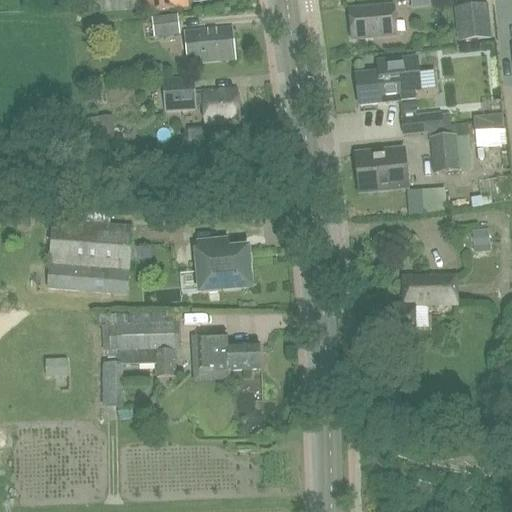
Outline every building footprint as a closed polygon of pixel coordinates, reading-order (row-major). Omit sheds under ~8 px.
[(93,0),(94,14),(132,11),(139,10),(137,0),(93,0)] [(146,0),(148,12),(188,7),(187,0),(146,0)] [(459,42),(490,39),(486,5),(455,9),(459,42)] [(354,39),(393,36),(391,7),(351,11),(354,39)] [(154,39),(180,35),(177,15),(151,19),(154,39)] [(187,64),(199,64),(234,60),(231,28),(184,32),(187,64)] [(429,140),(469,136),(467,125),(443,127),(441,113),(417,116),(415,92),(418,92),(414,59),(378,63),(379,76),(356,78),(359,107),(399,103),(403,137),(428,134),(429,140)] [(194,92),(193,77),(163,79),(166,112),(196,110),(195,106),(203,106),(204,124),(238,122),(236,90),(202,93),(202,91),(194,92)] [(112,117),(87,120),(89,143),(90,149),(116,147),(112,117)] [(511,147),(511,133),(483,132),(483,147),(511,147)] [(469,136),(429,140),(429,141),(433,175),(472,170),(469,136)] [(360,195),(407,190),(402,149),(355,154),(360,195)] [(109,224),(110,208),(71,205),(70,222),(52,220),(51,233),(46,290),(127,297),(132,226),(109,224)] [(474,256),(491,254),(488,227),(478,228),(478,232),(472,232),(474,256)] [(250,247),(270,247),(270,233),(250,233),(250,247)] [(218,254),(217,242),(197,244),(199,259),(201,259),(203,290),(249,286),(246,252),(218,254)] [(456,306),(456,277),(402,276),(403,305),(369,305),(369,340),(414,339),(414,305),(456,306)] [(175,350),(181,350),(180,324),(115,326),(115,327),(103,327),(103,351),(109,351),(109,367),(154,366),(155,378),(176,377),(175,350)] [(226,335),(196,337),(197,338),(197,340),(197,347),(199,378),(215,377),(215,372),(228,372),(261,370),(259,344),(227,346),(226,335)] [(54,339),(15,338),(16,352),(16,372),(17,374),(27,373),(101,374),(100,345),(74,345),(74,338),(54,338),(54,339)] [(262,410),(248,413),(252,432),(266,428),(262,410)]
